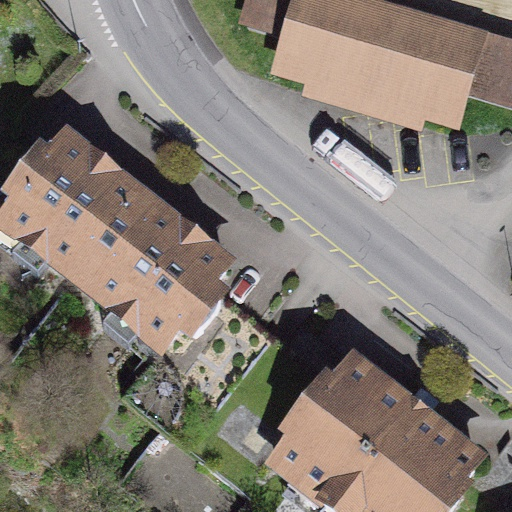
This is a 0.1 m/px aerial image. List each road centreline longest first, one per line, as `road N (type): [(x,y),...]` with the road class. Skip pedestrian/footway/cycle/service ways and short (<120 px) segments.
road 1 (tertiary): [(133,0),(167,57),(227,117),(417,271)]
road 2 (residential): [(417,271),(511,172)]
road 3 (tertiary): [(417,271),(511,351)]
